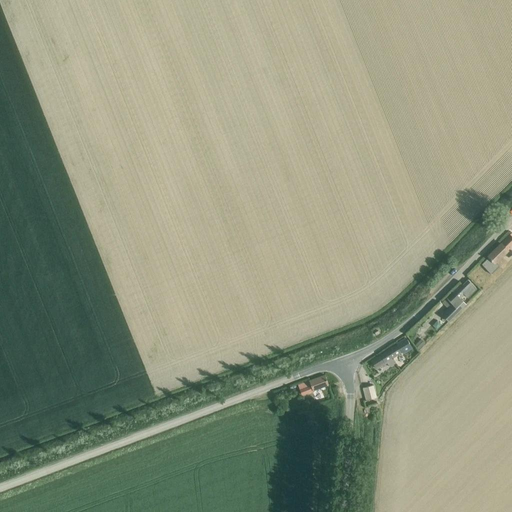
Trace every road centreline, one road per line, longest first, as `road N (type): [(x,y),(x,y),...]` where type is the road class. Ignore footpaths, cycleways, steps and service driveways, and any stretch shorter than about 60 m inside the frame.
road 1 (unclassified): [(0,487),(343,362)]
road 2 (unclassified): [(343,362),(416,317),(511,220)]
road 3 (unclassified): [(342,511),(349,403),(343,362)]
